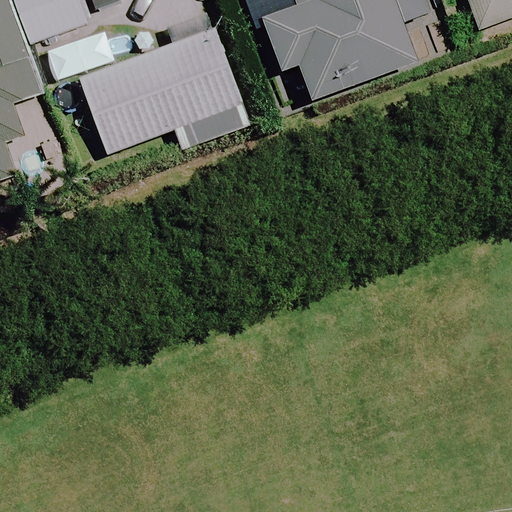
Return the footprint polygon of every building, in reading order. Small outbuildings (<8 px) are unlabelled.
[(40,100),(7,0),(0,0),(0,187),(20,181),(8,145),(23,140),(13,109),(40,100)] [(88,29),(77,0),(13,0),(31,49),(88,29)] [(424,0),(254,0),(283,79),(301,72),(313,107),(417,70),(403,30),(431,20),(424,0)] [(511,0),(467,0),(480,34),(511,22),(511,0)] [(249,132),(217,38),(82,85),(107,159),(176,136),(182,155),(249,132)]
